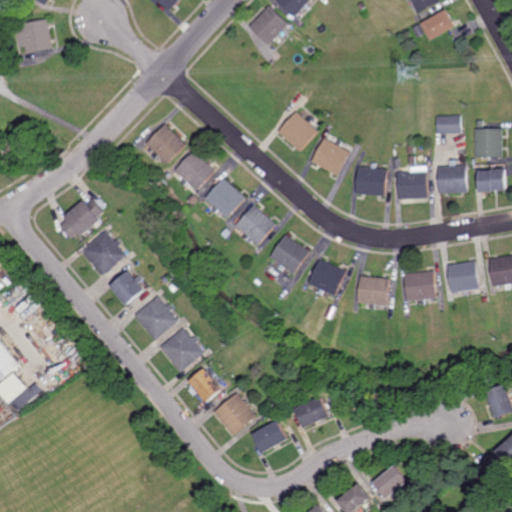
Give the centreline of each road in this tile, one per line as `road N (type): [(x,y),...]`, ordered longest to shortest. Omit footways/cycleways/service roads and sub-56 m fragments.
road 1 (residential): [(10,208),(234,481),(288,484),(390,432),(456,424)]
road 2 (residential): [(165,74),(312,208),(346,228),(417,238),(511,221)]
road 3 (residential): [(0,214),(91,152),(231,0)]
